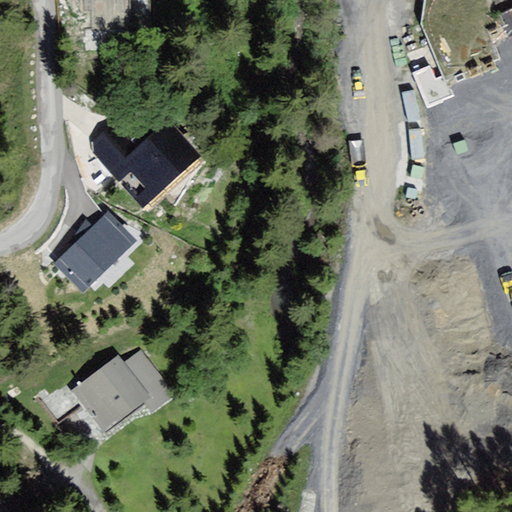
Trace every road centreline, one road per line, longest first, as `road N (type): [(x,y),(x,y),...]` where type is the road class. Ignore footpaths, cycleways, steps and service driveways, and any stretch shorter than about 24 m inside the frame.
road 1 (track): [(384,21),(384,149),(365,310),(254,511)]
road 2 (residential): [(0,246),(27,224),(45,183),(40,0)]
road 3 (track): [(376,223),(511,248)]
